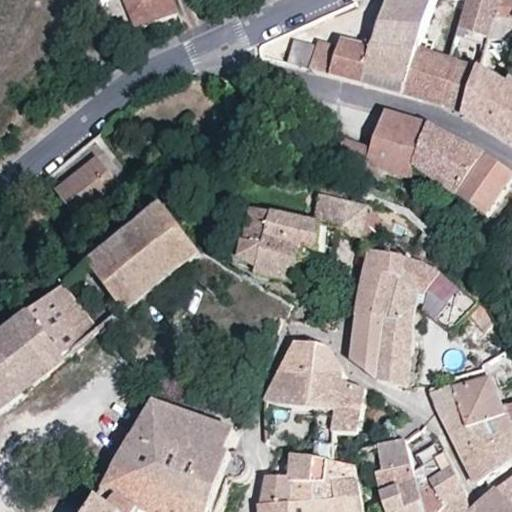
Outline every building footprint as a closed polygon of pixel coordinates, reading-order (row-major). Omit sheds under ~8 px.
[(124,0),(139,33),(180,17),(173,0),(124,0)] [(382,32),(426,36),(436,0),(391,0),(384,27),(382,32)] [(490,39),(503,1),(490,0),(469,0),(460,31),(490,39)] [(511,1),(503,1),(490,39),(510,41),(511,34),(511,1)] [(413,86),(422,50),(425,39),(426,36),(382,32),(377,52),(372,74),(413,86)] [(482,52),(484,38),(461,35),(459,49),(482,52)] [(288,66),(309,70),(315,45),(294,40),(288,66)] [(343,45),(338,60),(333,75),(358,81),(366,50),(343,45)] [(369,84),(372,74),(377,52),(366,50),(358,81),(369,84)] [(422,50),(413,86),(411,93),(434,99),(436,99),(444,101),(456,62),(448,59),(449,56),(422,50)] [(333,75),(338,60),(317,55),(313,71),(333,75)] [(456,62),(444,101),(451,104),(462,60),(452,57),(449,56),(448,59),(456,62)] [(444,101),(444,102),(465,120),(480,71),(482,65),(462,60),(451,104),(444,101)] [(511,87),(510,87),(480,71),(465,120),(511,145),(511,87)] [(369,84),(411,93),(413,86),(372,74),(369,84)] [(221,93),(223,94),(230,94),(236,94),(238,83),(221,81),(221,93)] [(417,170),(433,129),(428,127),(385,116),(373,152),(350,144),(340,166),(412,182),(417,170)] [(433,129),(417,170),(426,178),(422,184),(434,194),(440,188),(456,197),(489,160),(433,129)] [(94,139),(36,187),(75,241),(140,190),(115,159),(120,153),(104,132),(94,139)] [(489,160),(456,197),(444,210),(454,219),(464,210),(459,204),(462,201),(486,217),(511,187),(511,175),(510,173),(489,160)] [(414,205),(417,192),(410,189),(405,202),(414,205)] [(251,205),(243,237),(262,242),(255,266),(295,278),(300,261),(327,267),(329,248),(320,246),(325,226),(349,231),(353,212),(355,207),(321,198),(314,223),(251,205)] [(120,302),(130,316),(189,274),(213,257),(204,254),(173,208),(93,265),(120,302)] [(353,212),(349,231),(364,235),(368,218),(353,212)] [(237,257),(255,266),(262,242),(243,237),(237,257)] [(390,274),(406,277),(410,259),(407,258),(384,252),(375,249),(371,269),(390,274)] [(410,259),(406,277),(397,321),(363,316),(356,356),(378,376),(379,381),(408,390),(423,312),(459,336),(474,317),(487,332),(498,324),(490,311),(440,273),(430,268),(410,259)] [(390,274),(371,269),(363,316),(397,321),(406,277),(390,274)] [(32,311),(67,361),(105,334),(69,283),(32,311)] [(120,323),(130,316),(120,302),(109,310),(120,323)] [(67,361),(32,311),(0,333),(0,408),(6,404),(67,361)] [(303,340),(285,371),(349,373),(333,346),(303,340)] [(342,412),(340,432),(359,435),(365,407),(376,412),(385,398),(378,394),(369,388),(347,380),(349,373),(285,371),(271,398),(270,400),(269,419),(281,422),(290,403),(319,409),(342,412)] [(491,380),(452,386),(467,421),(503,405),(491,380)] [(467,421),(452,386),(436,394),(438,404),(452,433),(477,483),(481,486),(507,470),(507,469),(499,454),(480,451),(467,421)] [(161,401),(135,439),(224,470),(224,466),(225,458),(233,451),(242,432),(237,430),(161,401)] [(511,404),(503,405),(511,421),(511,420),(511,404)] [(503,405),(467,421),(480,451),(499,454),(507,469),(511,465),(511,423),(511,421),(503,405)] [(331,431),(340,432),(342,412),(319,409),(318,421),(332,424),(331,431)] [(392,448),(411,446),(427,428),(410,415),(406,421),(391,437),(392,448)] [(411,446),(427,511),(451,511),(469,498),(446,451),(438,439),(427,428),(411,446)] [(319,441),(319,460),(339,464),(340,432),(331,431),(320,431),(319,441)] [(362,452),(392,448),(391,437),(360,441),(362,452)] [(149,479),(218,504),(228,477),(225,472),(224,470),(135,439),(116,467),(149,479)] [(282,448),(297,456),(319,460),(319,441),(282,448)] [(427,511),(411,446),(392,448),(386,449),(390,476),(381,478),(383,487),(389,511),(427,511)] [(222,511),(234,480),(241,481),(248,479),(253,474),(255,468),(255,461),(251,455),(246,451),(239,449),(233,451),(225,458),(224,466),(224,470),(225,472),(228,477),(215,511),(222,511)] [(365,511),(363,495),(358,468),(339,464),(319,460),(297,456),(297,475),(271,476),(266,504),(297,502),(297,511),(365,511)] [(139,511),(143,507),(133,502),(149,479),(116,467),(102,497),(88,511),(139,511)] [(214,511),(218,504),(149,479),(133,502),(143,507),(152,511),(151,511),(214,511)] [(511,484),(499,493),(511,502),(511,484)] [(511,511),(511,502),(499,493),(475,511),(511,511)] [(471,511),(470,505),(469,498),(451,511),(471,511)] [(297,511),(297,502),(266,504),(264,504),(263,511),(297,511)]
